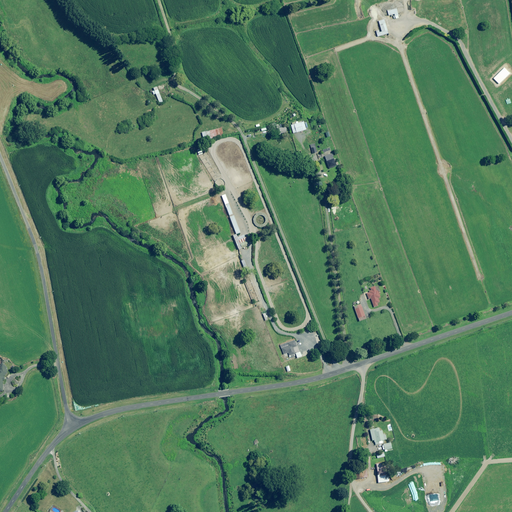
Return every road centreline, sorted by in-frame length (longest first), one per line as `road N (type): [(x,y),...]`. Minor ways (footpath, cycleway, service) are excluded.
road 1 (unclassified): [(73,427),(130,407),(320,378),(511,312)]
road 2 (unclassified): [(73,427),(38,246),(0,153)]
